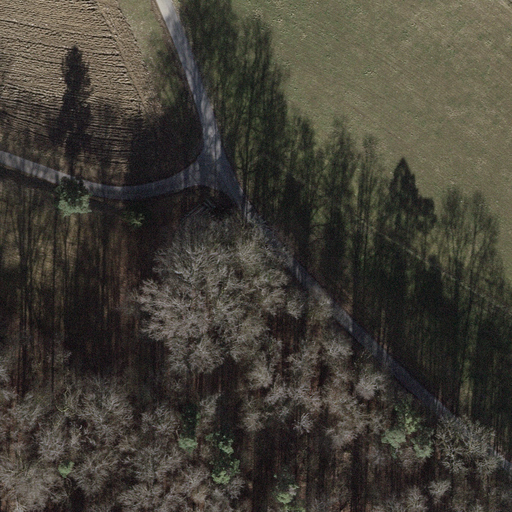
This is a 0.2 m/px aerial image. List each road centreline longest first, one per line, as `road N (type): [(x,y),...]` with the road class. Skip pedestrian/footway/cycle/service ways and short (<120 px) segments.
road 1 (track): [(164,0),(209,112),(214,174),(344,361),(511,495)]
road 2 (track): [(214,174),(177,196),(74,182),(0,153)]
